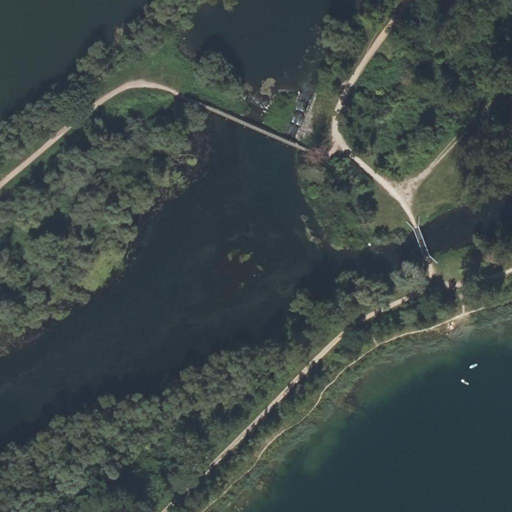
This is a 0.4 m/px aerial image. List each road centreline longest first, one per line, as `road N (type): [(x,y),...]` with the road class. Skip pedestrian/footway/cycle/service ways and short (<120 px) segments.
road 1 (track): [(166,511),(311,365),(383,307),(439,289)]
road 2 (track): [(0,179),(119,86),(147,82),(180,94)]
road 3 (track): [(408,0),(351,79),(335,145)]
road 4 (track): [(400,195),(511,79)]
